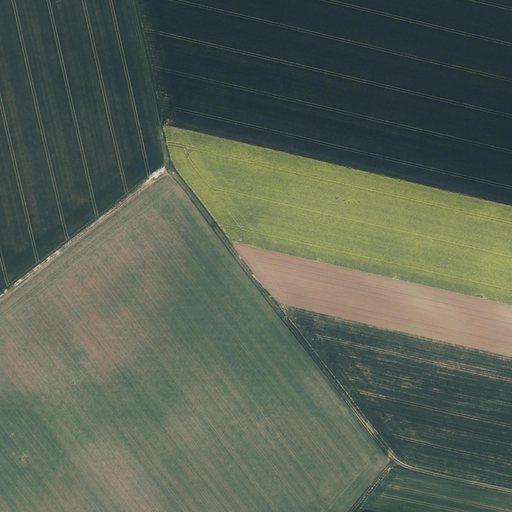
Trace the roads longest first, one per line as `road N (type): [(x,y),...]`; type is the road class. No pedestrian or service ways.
road 1 (track): [(511,490),(397,463),(169,166)]
road 2 (track): [(0,298),(169,166),(133,0)]
